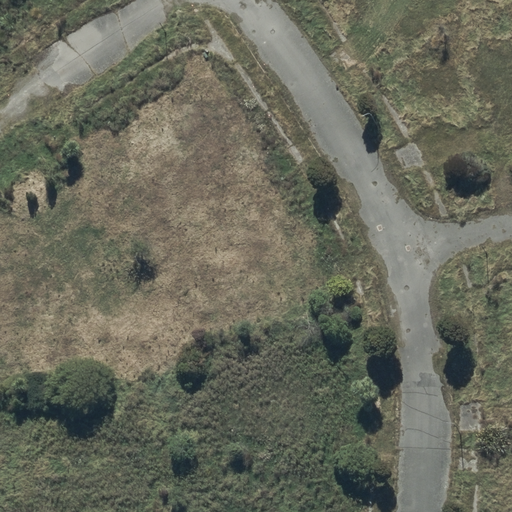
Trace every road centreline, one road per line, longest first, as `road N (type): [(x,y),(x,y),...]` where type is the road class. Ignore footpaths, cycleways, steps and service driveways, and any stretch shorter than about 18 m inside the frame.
road 1 (track): [(254,0),(372,163),(409,247),(430,329),(436,443),(428,511)]
road 2 (track): [(159,0),(0,104)]
